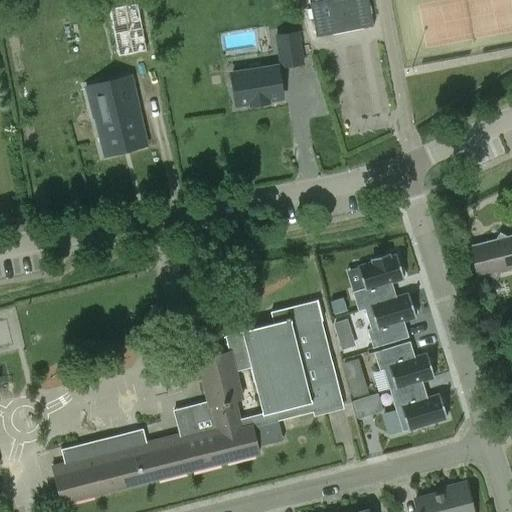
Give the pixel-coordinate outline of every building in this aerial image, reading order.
[(308,0),(310,3),(309,3),(316,37),(373,27),(367,0),(308,0)] [(279,47),(282,64),(304,60),(298,29),(288,31),(290,44),(279,47)] [(266,99),(283,96),(277,65),(259,69),(260,71),(246,73),(246,71),(228,74),(234,105),(250,102),(251,104),(267,101),(266,99)] [(104,155),(146,145),(130,78),(87,88),(94,118),(95,117),(104,155)] [(477,278),(511,268),(511,237),(469,248),(477,278)] [(374,262),(359,266),(365,288),(353,291),(359,311),(371,307),(397,297),(392,282),(404,278),(397,255),(390,257),(389,253),(372,258),(374,262)] [(367,329),(373,348),(409,337),(404,320),(416,317),(409,294),(397,297),(371,307),(377,326),(367,329)] [(282,440),(277,421),(343,404),(322,321),(317,301),(316,301),(270,313),(273,324),(225,336),(229,353),(197,361),(207,402),(173,411),(180,436),(53,468),(62,505),(258,455),(256,447),(282,440)] [(350,332),(346,321),(335,324),(338,336),(350,332)] [(410,341),(374,352),(380,370),(383,369),(389,389),(434,377),(427,354),(415,357),(410,341)] [(427,398),(422,381),(389,389),(402,431),(446,418),(439,395),(427,398)] [(359,418),(382,411),(377,396),(354,403),(359,418)] [(453,486),(453,489),(414,499),(417,511),(472,511),(465,483),(453,486)]
